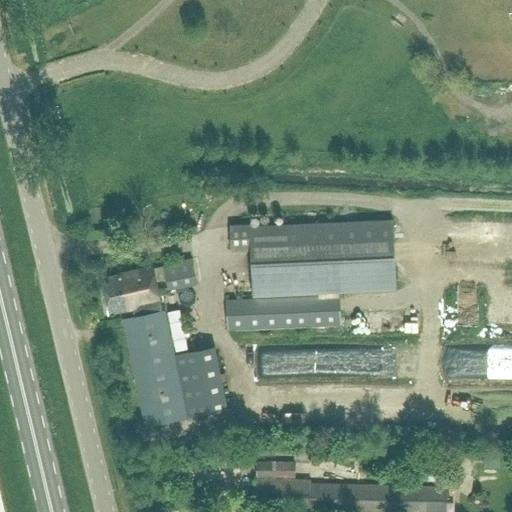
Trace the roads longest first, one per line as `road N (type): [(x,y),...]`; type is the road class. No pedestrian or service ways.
road 1 (unclassified): [(104,511),(0,71)]
road 2 (primary): [(50,511),(0,298)]
